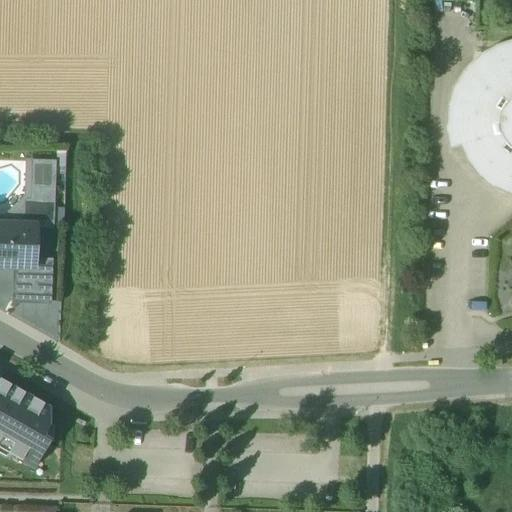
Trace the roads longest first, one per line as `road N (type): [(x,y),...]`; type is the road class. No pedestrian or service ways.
road 1 (unclassified): [(103,394),(209,400),(511,384)]
road 2 (track): [(395,0),(384,359)]
road 3 (track): [(369,511),(374,391)]
